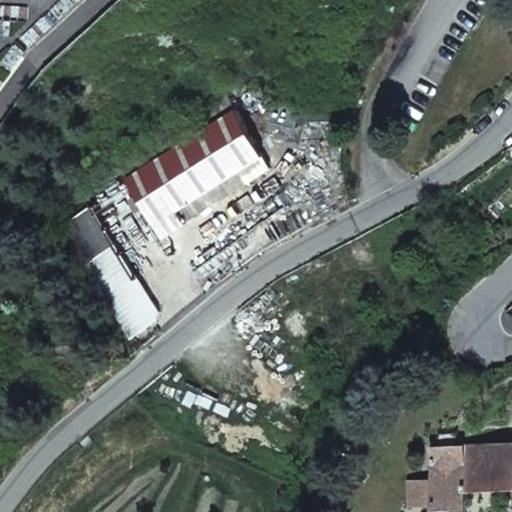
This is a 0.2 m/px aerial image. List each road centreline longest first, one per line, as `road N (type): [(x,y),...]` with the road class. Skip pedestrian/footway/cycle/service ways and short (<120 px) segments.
road 1 (unclassified): [(511,117),(467,164),(286,257),(202,315),(40,449),(0,502)]
road 2 (unknown): [(379,215),(369,135),(441,0)]
